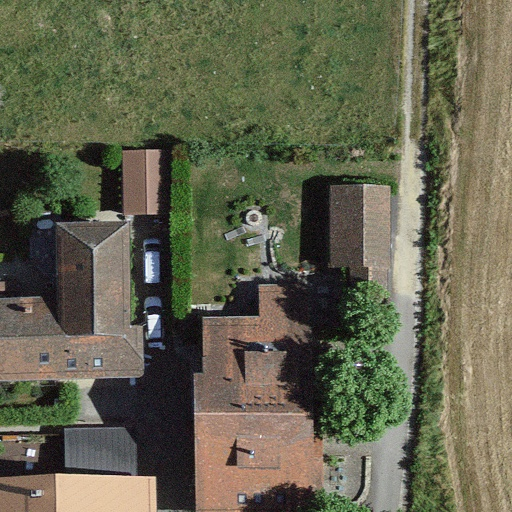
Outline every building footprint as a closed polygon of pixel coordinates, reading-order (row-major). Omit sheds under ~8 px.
[(128,211),(169,211),(167,147),(126,148),(128,211)] [(329,183),(330,266),(394,266),(393,183),(329,183)] [(0,383),(122,384),(122,228),(58,228),(58,315),(0,315),(0,383)] [(199,319),(189,511),(299,511),(309,324),(199,319)] [(143,511),(143,480),(0,483),(0,511),(143,511)]
